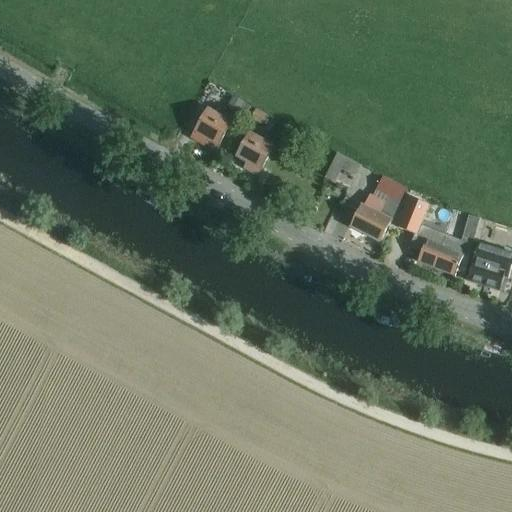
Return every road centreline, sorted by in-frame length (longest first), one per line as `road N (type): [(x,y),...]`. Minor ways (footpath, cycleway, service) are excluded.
road 1 (tertiary): [(511,323),(340,258),(0,64)]
road 2 (track): [(511,453),(326,394),(0,210)]
